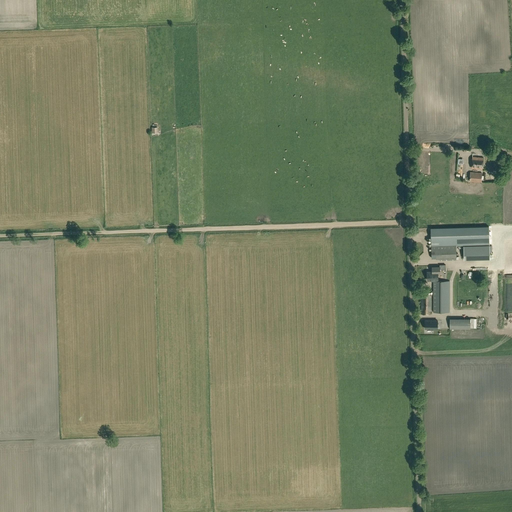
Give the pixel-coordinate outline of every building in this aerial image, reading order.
[(483,158),(472,157),(471,168),(482,169),(483,158)] [(482,173),(470,172),(469,181),(481,182),(482,173)] [(489,227),(431,229),(432,258),(436,258),(436,259),(440,259),(440,260),(456,260),(456,245),(489,244),(489,227)] [(489,245),(464,246),(464,259),(490,259),(489,245)] [(438,280),(438,273),(440,273),(440,270),(446,270),(446,265),(440,265),(440,267),(432,267),(432,269),(431,269),(431,272),(427,272),(427,280),(438,280)] [(433,281),(433,312),(449,312),(450,281),(433,281)] [(431,314),(431,293),(421,293),(421,314),(431,314)] [(428,328),(440,328),(440,320),(428,320),(428,328)]
